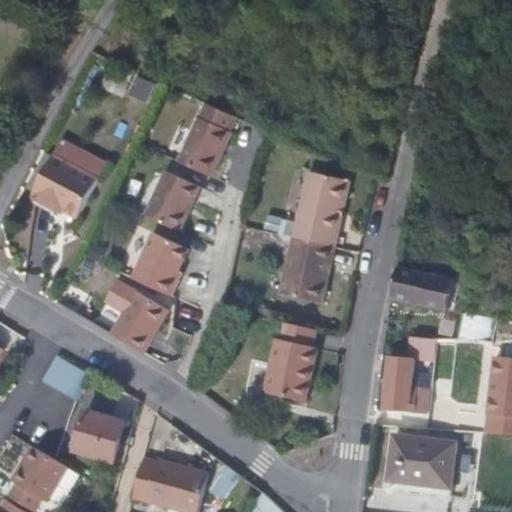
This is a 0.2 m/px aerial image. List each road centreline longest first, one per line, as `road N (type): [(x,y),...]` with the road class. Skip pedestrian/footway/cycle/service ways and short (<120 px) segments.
road 1 (residential): [(344,504),(366,334),(411,127)]
road 2 (residential): [(174,396),(243,168)]
road 3 (tertiary): [(174,396),(262,465),(344,504)]
road 4 (tertiary): [(61,332),(174,396)]
